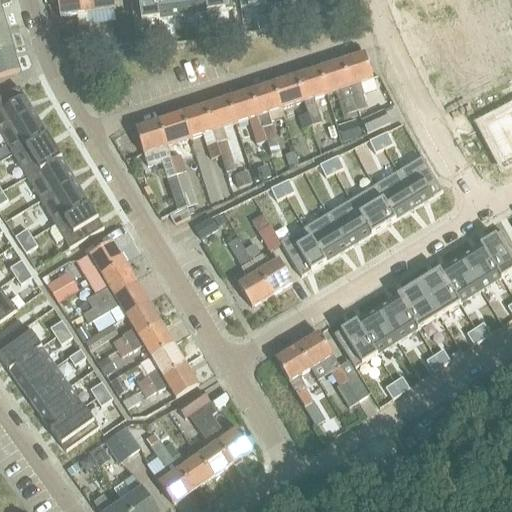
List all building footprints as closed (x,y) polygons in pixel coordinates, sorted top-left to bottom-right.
[(88,16),(85,0),(57,0),(60,20),(77,17),(82,54),(102,51),(100,40),(92,42),(90,27),(88,16)] [(114,0),(85,0),(88,16),(116,11),(114,0)] [(156,0),(130,0),(131,3),(134,25),(159,22),(156,0)] [(156,0),(159,22),(183,19),(180,0),(156,0)] [(205,0),(180,0),(183,19),(208,15),(205,0)] [(205,0),(208,15),(214,14),(233,12),(231,0),(205,0)] [(239,0),(240,6),(241,11),(255,9),(266,7),(264,0),(239,0)] [(465,0),(422,0),(432,24),(469,8),(465,0)] [(469,8),(432,24),(442,48),(479,33),(469,8)] [(325,10),(316,12),(317,26),(327,24),(325,10)] [(316,12),(306,13),(307,27),(317,26),(316,12)] [(132,38),(129,21),(129,15),(115,17),(119,49),(133,47),(132,38)] [(277,17),(267,19),(269,32),(279,31),(277,17)] [(267,19),(257,20),(259,34),(269,32),(267,19)] [(92,42),(100,40),(99,26),(90,27),(92,42)] [(219,26),(209,27),(211,41),(221,40),(219,26)] [(209,27),(199,29),(201,42),(211,41),(209,27)] [(6,29),(0,30),(0,54),(13,51),(6,29)] [(171,33),(161,34),(163,48),(173,46),(171,33)] [(479,33),(442,48),(452,72),(489,57),(479,33)] [(161,34),(151,36),(153,49),(163,48),(161,34)] [(13,51),(0,54),(0,78),(19,73),(13,51)] [(365,56),(342,64),(358,114),(366,111),(368,111),(364,99),(364,98),(360,86),(373,82),(365,56)] [(489,57),(452,72),(462,97),(499,82),(489,57)] [(342,64),(319,71),(327,96),(335,94),(345,124),(359,119),(358,114),(342,64)] [(327,96),(319,71),(296,79),(304,104),(308,116),(312,129),(322,126),(314,101),(327,96)] [(304,104),(296,79),(274,86),(281,111),(304,104)] [(506,85),(497,90),(503,102),(511,97),(511,96),(506,85)] [(274,86),(250,94),(258,119),(266,144),(271,159),(281,156),(271,124),(268,116),(281,111),(274,86)] [(19,90),(0,101),(0,134),(34,114),(19,90)] [(497,90),(488,95),(494,107),(503,102),(497,90)] [(250,94),(228,101),(236,126),(248,122),(256,148),(266,144),(250,94)] [(236,126),(228,101),(205,108),(221,158),(226,176),(236,172),(223,130),(236,126)] [(182,116),(190,141),(202,137),(210,162),(221,158),(205,108),(182,116)] [(34,114),(0,134),(0,135),(13,158),(48,137),(34,114)] [(362,124),(368,136),(390,126),(384,114),(369,121),(362,124)] [(190,141),(182,116),(159,123),(167,149),(190,141)] [(312,129),(308,116),(297,119),(302,133),(312,129)] [(511,120),(510,116),(485,129),(504,164),(511,159),(511,120)] [(166,181),(176,177),(171,160),(167,149),(159,123),(135,131),(136,132),(144,156),(148,169),(161,165),(166,181)] [(356,124),(338,129),(343,145),(361,139),(356,124)] [(388,135),(378,140),(384,152),(393,148),(388,135)] [(48,137),(13,158),(27,181),(62,161),(48,137)] [(378,140),(369,144),(375,157),(384,152),(378,140)] [(298,168),(294,155),(286,157),(290,171),(298,168)] [(171,160),(176,177),(186,173),(180,157),(171,160)] [(338,159),(329,164),(335,176),(344,172),(338,159)] [(62,161),(27,181),(41,204),(76,184),(62,161)] [(402,173),(398,175),(419,209),(443,195),(443,194),(439,187),(434,180),(428,169),(424,163),(422,161),(402,173)] [(329,164),(320,168),(326,180),(335,176),(329,164)] [(257,185),(271,180),(268,170),(253,174),(257,185)] [(238,191),(252,186),(249,175),(235,180),(238,191)] [(398,175),(375,189),(396,223),(398,222),(419,209),(398,175)] [(289,183),(280,188),(286,200),(295,196),(290,185),(289,183)] [(76,184),(41,204),(55,228),(90,207),(76,184)] [(280,188),(271,192),(273,197),(277,204),(286,200),(280,188)] [(375,189),(352,203),(372,238),(395,224),(396,223),(375,189)] [(3,195),(0,197),(0,209),(9,203),(3,195)] [(352,203),(328,217),(349,252),(359,246),(372,238),(352,203)] [(90,207),(55,228),(70,252),(104,231),(90,207)] [(186,209),(169,216),(174,229),(191,221),(186,209)] [(217,229),(226,224),(221,215),(212,220),(217,229)] [(328,217),(305,231),(310,241),(326,266),(348,252),(349,252),(328,217)] [(195,230),(196,232),(203,244),(218,234),(216,230),(213,225),(211,221),(195,230)] [(281,246),(273,233),(271,230),(259,237),(269,256),(282,249),(281,246)] [(287,242),(281,246),(282,249),(287,255),(291,262),(302,280),(326,266),(310,241),(305,231),(287,242)] [(28,232),(16,240),(21,248),(33,241),(28,232)] [(511,249),(502,234),(481,247),(502,282),(503,281),(511,276),(511,275),(511,249)] [(33,241),(21,248),(27,257),(38,249),(33,241)] [(272,298),(245,252),(239,242),(228,248),(242,273),(248,282),(238,287),(252,310),(272,298)] [(101,280),(125,265),(112,245),(88,259),(101,280)] [(245,252),(272,298),(294,285),(280,262),(268,269),(263,260),(262,260),(254,247),(245,252)] [(481,247),(460,260),(481,294),(502,282),(481,247)] [(458,262),(439,273),(460,307),(462,306),(481,294),(460,260),(458,262)] [(22,264),(11,271),(16,280),(28,272),(22,264)] [(125,265),(101,280),(108,291),(86,304),(92,313),(137,285),(125,265)] [(28,272),(16,280),(22,288),(33,281),(28,272)] [(439,273),(418,286),(440,320),(460,307),(439,273)] [(60,280),(47,288),(58,306),(71,298),(60,280)] [(92,313),(83,319),(85,322),(88,329),(110,315),(116,326),(126,320),(149,306),(139,289),(137,285),(131,289),(92,313)] [(410,291),(398,299),(419,333),(428,327),(440,320),(418,286),(410,291)] [(0,291),(0,325),(16,314),(0,291)] [(398,299),(377,311),(398,346),(418,333),(419,333),(398,299)] [(81,310),(85,317),(91,313),(87,306),(81,310)] [(149,306),(126,320),(133,331),(125,336),(125,337),(115,343),(120,351),(161,326),(149,306)] [(10,320),(17,333),(37,321),(30,309),(10,320)] [(358,323),(356,324),(377,358),(385,353),(398,346),(377,311),(358,323)] [(103,324),(95,329),(99,336),(108,331),(103,324)] [(356,324),(335,338),(342,350),(356,372),(369,364),(377,358),(356,324)] [(62,325),(51,333),(56,341),(68,333),(62,325)] [(120,335),(115,326),(108,331),(99,336),(87,343),(92,351),(120,335)] [(173,347),(161,326),(120,351),(125,359),(135,353),(135,354),(143,349),(151,361),(173,347)] [(484,326),(475,332),(483,343),(491,338),(484,326)] [(84,329),(77,334),(83,344),(91,339),(84,329)] [(27,330),(0,349),(0,360),(9,374),(42,351),(27,330)] [(475,332),(467,337),(475,349),(483,343),(475,332)] [(68,333),(56,341),(62,349),(73,342),(68,333)] [(319,336),(297,350),(311,372),(323,365),(328,374),(330,373),(339,388),(337,389),(349,408),(360,402),(368,396),(357,377),(348,363),(339,368),(333,358),(319,336)] [(173,347),(151,361),(158,373),(150,378),(140,385),(144,393),(186,367),(173,347)] [(448,353),(455,362),(460,359),(454,349),(448,353)] [(311,372),(297,350),(276,363),(290,385),(316,429),(327,422),(315,402),(306,388),(300,379),(311,372)] [(42,351),(9,374),(23,394),(56,371),(42,351)] [(443,353),(435,359),(442,370),(451,365),(443,353)] [(81,354),(69,362),(75,370),(86,362),(81,354)] [(117,369),(110,357),(99,364),(106,376),(117,369)] [(435,359),(426,364),(434,376),(442,370),(435,359)] [(199,389),(186,367),(144,393),(148,400),(159,393),(168,388),(176,402),(194,392),(199,389)] [(56,371),(23,394),(38,414),(70,391),(56,371)] [(120,379),(110,385),(118,398),(128,392),(120,379)] [(403,381),(394,386),(402,398),(410,392),(403,381)] [(102,386),(91,394),(96,402),(108,395),(102,386)] [(394,386),(386,391),(393,403),(402,398),(394,386)] [(70,391),(38,414),(52,434),(84,411),(70,391)] [(190,419),(210,405),(202,393),(176,409),(185,422),(190,419)] [(108,395),(96,402),(102,411),(113,403),(108,395)] [(143,402),(139,396),(126,404),(130,410),(143,402)] [(210,405),(190,419),(197,429),(205,424),(233,466),(253,452),(239,431),(228,439),(214,419),(218,416),(210,405)] [(84,411),(52,434),(66,454),(99,431),(84,411)] [(109,420),(98,429),(105,438),(116,429),(109,420)] [(213,479),(233,466),(205,424),(197,429),(211,450),(199,459),(213,479)] [(127,429),(115,438),(129,459),(141,450),(127,429)] [(172,463),(163,450),(153,435),(145,441),(165,470),(154,478),(159,486),(174,507),(194,493),(172,463)] [(129,459),(115,438),(105,445),(119,466),(129,459)] [(170,445),(163,450),(172,463),(180,458),(178,456),(170,445)] [(140,453),(129,464),(140,475),(152,464),(140,453)] [(105,454),(95,460),(101,469),(110,462),(105,454)] [(180,458),(172,463),(179,472),(194,493),(213,479),(199,459),(187,467),(180,458)] [(89,459),(81,465),(87,474),(95,468),(89,459)] [(76,467),(68,472),(71,478),(80,472),(76,467)] [(123,504),(128,511),(157,511),(134,478),(124,485),(133,498),(123,504)] [(128,511),(123,504),(113,511),(104,498),(94,505),(98,511),(128,511)]
